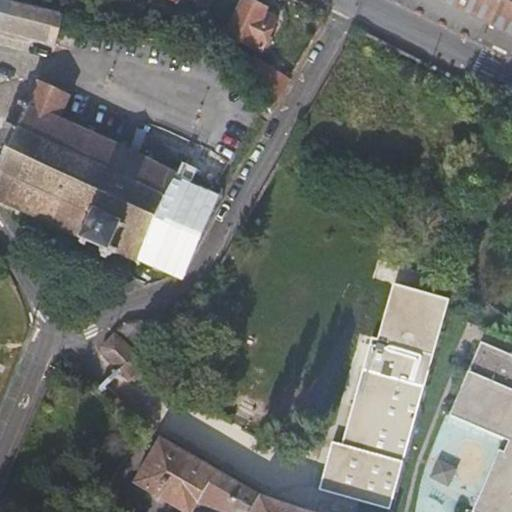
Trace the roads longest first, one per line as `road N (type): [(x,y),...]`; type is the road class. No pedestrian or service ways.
road 1 (residential): [(58,339),(195,274),(349,1)]
road 2 (secondary): [(511,76),(349,1)]
road 3 (residential): [(0,455),(58,339)]
